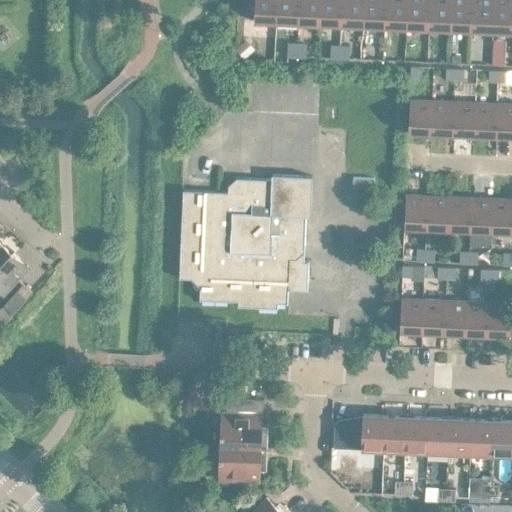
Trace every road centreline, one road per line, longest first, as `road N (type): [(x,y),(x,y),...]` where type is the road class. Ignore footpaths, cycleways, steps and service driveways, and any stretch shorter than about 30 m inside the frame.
road 1 (residential): [(511,383),(315,372)]
road 2 (residential): [(353,511),(313,472),(315,372)]
road 3 (residential): [(315,372),(177,366)]
